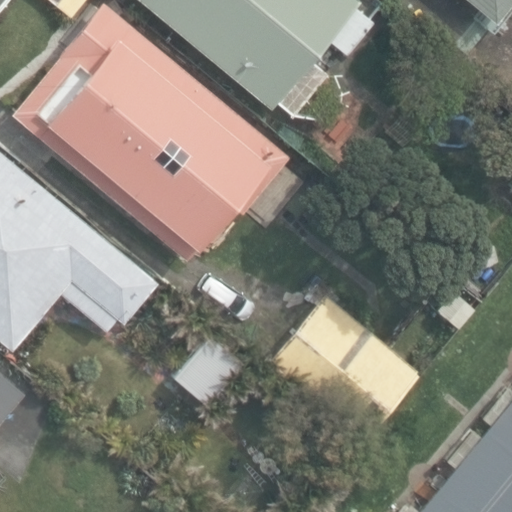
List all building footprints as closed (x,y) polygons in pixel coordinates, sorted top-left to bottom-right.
[(50,0),(69,15),(81,0),(50,0)] [(354,0),(138,0),(267,107),(273,101),(289,114),(323,72),(307,58),(325,37),(343,53),(370,21),(351,5),(354,0)] [(467,0),(491,19),(506,0),(467,0)] [(287,155),(104,1),(11,112),(187,260),(204,240),(211,245),(287,155)] [(0,338),(10,347),(58,289),(102,327),(114,312),(123,319),(157,278),(0,146),(0,338)] [(457,269),(488,265),(485,242),(454,246),(457,269)] [(448,321),(465,302),(445,285),(429,305),(448,321)] [(264,358),(361,437),(416,370),(319,291),(264,358)] [(171,374),(199,398),(238,353),(210,329),(171,374)] [(0,417),(22,391),(0,372),(0,417)] [(511,511),(511,389),(503,382),(478,414),(487,422),(478,433),(469,426),(444,458),(451,464),(416,508),(406,500),(396,511),(511,511)]
